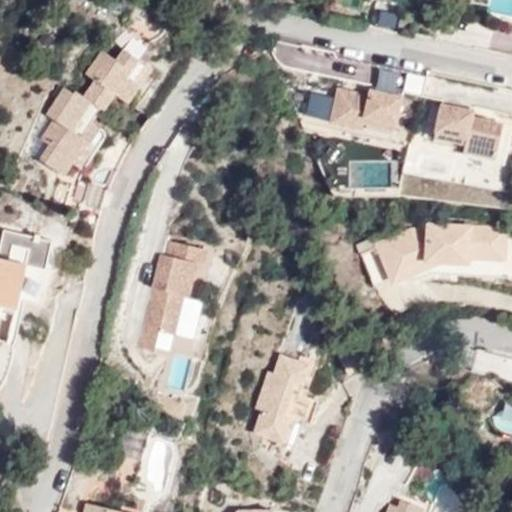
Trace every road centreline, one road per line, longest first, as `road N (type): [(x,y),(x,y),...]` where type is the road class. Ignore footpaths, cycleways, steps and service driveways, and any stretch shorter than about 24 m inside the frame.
road 1 (residential): [(40,511),(116,214),(145,151),(208,56),(250,31),(293,30),(511,75)]
road 2 (residential): [(511,340),(444,339),(407,351),(385,370),(368,396),(329,511)]
